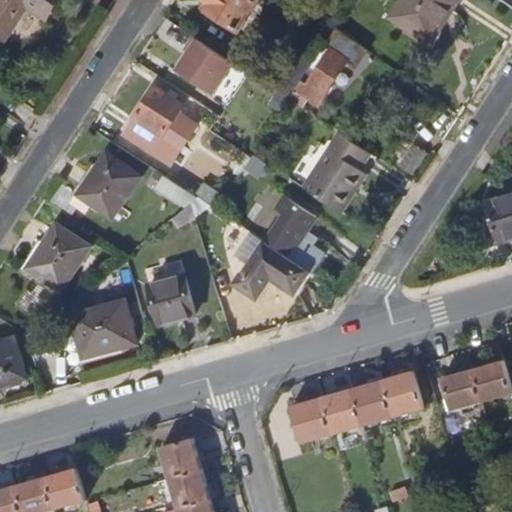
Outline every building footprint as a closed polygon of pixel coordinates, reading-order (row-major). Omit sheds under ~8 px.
[(0,0),(0,35),(5,38),(26,6),(46,20),(59,0),(0,0)] [(208,0),(203,9),(239,33),(259,1),(257,0),(208,0)] [(456,0),(403,0),(394,14),(428,36),(449,4),(452,6),(456,0)] [(317,76),(309,72),(296,91),(319,106),(344,67),(334,60),(340,52),(350,60),(357,64),(368,48),(338,27),(327,45),(332,48),(327,56),(329,58),(317,76)] [(235,64),(194,37),(185,50),(190,53),(178,71),(215,95),(235,64)] [(344,67),(350,60),(340,52),(334,60),(344,67)] [(126,131),(169,160),(177,147),(182,151),(197,127),(180,115),(185,107),(156,86),(126,131)] [(358,168),(368,149),(340,131),(304,187),(342,211),(366,174),(358,168)] [(418,144),(404,165),(417,172),(430,151),(418,144)] [(77,194),(112,218),(138,178),(104,154),(77,194)] [(251,213),(275,173),(260,163),(233,204),(249,215),(251,213)] [(222,165),(205,191),(224,204),(241,177),(222,165)] [(186,188),(168,177),(160,187),(177,198),(188,189),(186,188)] [(191,182),(186,188),(188,189),(220,210),(224,204),(205,191),(191,182)] [(294,255),(300,246),(319,216),(286,195),(278,207),(287,214),(269,240),(294,255)] [(502,242),(511,238),(511,196),(491,203),(502,242)] [(30,269),(64,294),(93,249),(59,226),(30,269)] [(299,293),(314,270),(268,241),(248,274),(245,273),(240,282),(243,284),(242,286),(262,299),(275,278),(299,293)] [(160,324),(195,315),(186,278),(151,287),(160,324)] [(84,359),(138,344),(126,302),(72,317),(84,359)] [(0,391),(28,384),(17,343),(0,347),(0,391)] [(511,365),(510,359),(479,368),(488,397),(511,390),(511,365)] [(460,405),(488,397),(479,368),(451,376),(460,405)] [(419,369),(389,378),(398,412),(429,403),(419,369)] [(368,421),(398,412),(389,378),(358,387),(368,421)] [(338,430),(368,421),(358,387),(328,395),(338,430)] [(309,439),(338,430),(328,395),(299,404),(309,439)] [(167,442),(175,473),(208,464),(199,434),(167,442)] [(62,504),(92,495),(83,463),(52,471),(62,504)] [(216,494),(208,464),(175,473),(184,504),(216,494)] [(23,479),(32,511),(64,511),(62,504),(52,471),(23,479)] [(0,511),(31,511),(32,511),(23,479),(0,486),(0,511)] [(220,511),(216,494),(184,504),(168,508),(169,511),(220,511)]
